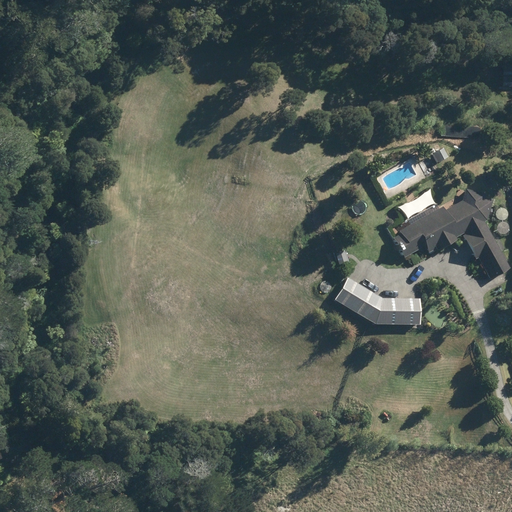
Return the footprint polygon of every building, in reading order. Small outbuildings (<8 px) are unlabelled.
[(482,126),(440,123),(439,136),(481,139),(482,126)] [(434,151),(430,154),(432,156),(430,157),(433,164),(444,157),(439,149),(434,151)] [(482,219),(486,199),(478,198),(479,193),(460,188),(456,200),(437,210),(436,206),(392,230),(393,233),(386,237),(397,257),(418,245),(423,253),(455,234),(469,259),(472,257),(484,279),(505,267),(479,221),(482,219)] [(351,250),(352,251),(354,251),(355,251),(357,250),(358,250),(359,249),(360,248),(361,246),(361,245),(362,244),(362,242),(361,241),(361,239),(360,238),(359,237),(358,236),(357,235),(356,235),(354,234),(353,234),(352,235),(350,235),(349,236),(348,237),(347,238),(346,239),(346,240),(345,242),(345,243),(345,244),(346,246),(346,247),(347,248),(348,249),(350,250),(351,250)] [(343,250),(334,253),(339,266),(348,263),(343,250)] [(377,297),(344,277),(330,301),(363,320),(377,297)]
